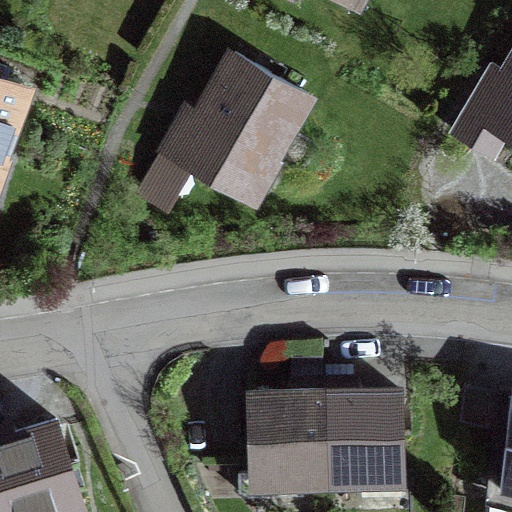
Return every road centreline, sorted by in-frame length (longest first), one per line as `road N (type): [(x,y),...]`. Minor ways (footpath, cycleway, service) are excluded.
road 1 (residential): [(511,313),(341,300),(108,336)]
road 2 (residential): [(108,336),(169,511)]
